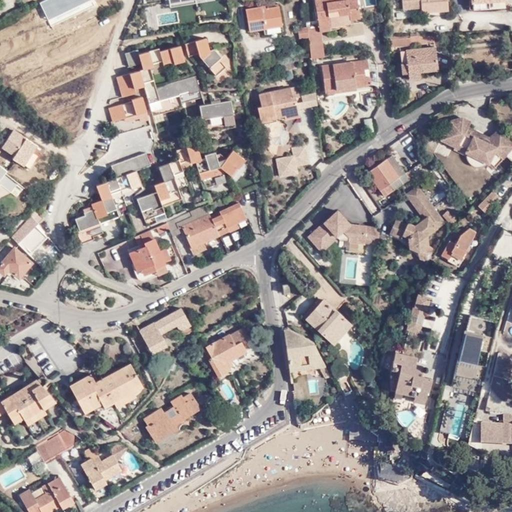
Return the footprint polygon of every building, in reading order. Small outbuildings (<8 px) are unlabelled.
[(319,26),(320,26),(330,25),(330,21),(329,16),(349,14),(350,18),(360,17),(357,0),(314,0),(318,26),(319,26)] [(447,11),(446,0),(402,0),(403,7),(421,6),(422,12),(447,11)] [(264,29),(282,26),(279,7),(266,9),(267,11),(262,12),(261,7),(246,9),(249,31),(264,29)] [(310,46),(311,58),(324,57),(320,26),(319,26),(318,26),(307,27),(310,46)] [(425,38),(425,35),(392,37),(393,48),(402,48),(404,73),(410,72),(410,79),(421,78),(420,71),(438,70),(435,37),(425,38)] [(209,50),(206,38),(185,44),(188,55),(198,53),(199,56),(216,75),(225,67),(219,60),(220,58),(214,49),(209,50)] [(202,98),(195,76),(155,87),(153,78),(150,67),(153,66),(152,63),(162,61),(163,63),(173,60),(174,63),(185,60),(180,46),(160,51),(159,49),(138,55),(137,50),(125,53),(128,66),(141,63),(143,69),(116,77),(122,97),(135,93),(134,89),(144,86),(153,116),(183,107),(182,104),(202,98)] [(365,77),(364,69),(363,61),(322,66),(325,88),(336,86),(337,90),(356,87),(360,87),(360,92),(372,91),(371,77),(365,77)] [(297,87),(288,89),(290,98),(295,97),(299,96),(297,87)] [(290,98),(288,89),(259,95),(261,105),(256,106),(258,121),(284,116),(285,119),(299,117),(295,97),(290,98)] [(305,94),(306,109),(318,108),(317,93),(305,94)] [(150,124),(141,97),(132,100),(132,101),(109,109),(112,121),(111,122),(114,131),(100,128),(95,148),(108,152),(112,138),(116,135),(150,124)] [(235,127),(230,101),(200,106),(205,132),(235,127)] [(504,125),(508,123),(503,116),(499,119),(504,125)] [(449,120),(440,139),(465,151),(487,162),(493,168),(505,155),(511,160),(511,142),(501,128),(487,138),(466,127),(469,121),(462,117),(449,120)] [(365,133),(374,132),(373,119),(364,119),(365,133)] [(38,160),(44,150),(14,129),(3,147),(15,155),(13,158),(29,168),(35,158),(38,160)] [(270,141),(268,129),(259,130),(262,142),(270,141)] [(293,155),(276,159),(280,179),(299,175),(298,167),(311,164),(307,144),(291,147),(293,155)] [(196,161),(199,173),(220,167),(227,172),(230,175),(236,167),(238,168),(245,159),(233,150),(226,159),(220,154),(216,155),(215,152),(205,155),(205,158),(201,159),(197,145),(177,151),(179,160),(159,168),(164,182),(154,186),(157,192),(138,199),(145,220),(164,212),(162,206),(181,199),(173,175),(183,171),(180,163),(190,160),(191,163),(196,161)] [(487,162),(465,151),(464,155),(466,162),(471,166),(477,168),(482,167),(485,165),(487,162)] [(150,165),(145,152),(111,166),(115,178),(97,186),(101,200),(91,204),(93,210),(84,213),(85,216),(76,219),(80,230),(77,231),(81,243),(94,239),(93,236),(103,232),(100,223),(119,216),(111,194),(131,186),(132,188),(141,185),(136,170),(150,165)] [(392,156),(372,169),(376,175),(371,178),(384,196),(408,179),(392,156)] [(0,185),(1,185),(15,198),(25,188),(0,165),(0,185)] [(220,167),(199,173),(201,180),(227,172),(220,167)] [(376,175),(372,169),(368,172),(371,178),(376,175)] [(417,185),(405,193),(413,206),(426,197),(417,185)] [(483,211),(498,197),(492,190),(484,198),(477,205),(483,211)] [(426,234),(444,221),(426,197),(413,206),(422,218),(412,224),(406,222),(400,234),(406,236),(407,247),(418,252),(427,244),(426,234)] [(212,219),(219,234),(229,230),(228,227),(237,222),(246,218),(238,203),(219,211),(221,215),(212,219)] [(209,214),(205,205),(190,212),(192,216),(176,224),(179,229),(183,227),(183,226),(209,214)] [(37,223),(43,218),(34,208),(28,213),(37,223)] [(338,210),(308,236),(321,250),(343,230),(349,236),(349,241),(378,243),(379,227),(350,224),(338,210)] [(451,225),(456,220),(447,210),(442,215),(451,225)] [(192,216),(190,212),(179,217),(179,218),(167,223),(171,235),(180,231),(179,229),(176,224),(192,216)] [(216,236),(219,234),(212,219),(210,215),(209,214),(183,226),(183,227),(191,247),(190,248),(193,254),(206,248),(203,242),(216,236)] [(400,234),(406,222),(395,217),(388,232),(398,237),(400,234)] [(24,222),(21,219),(11,227),(10,228),(13,231),(24,222)] [(29,254),(47,236),(30,219),(13,237),(29,254)] [(228,227),(229,230),(230,232),(239,227),(237,222),(228,227)] [(169,239),(164,227),(157,230),(162,241),(169,239)] [(462,257),(476,233),(469,229),(460,234),(455,243),(450,240),(441,255),(448,259),(447,260),(458,266),(463,257),(462,257)] [(219,243),(216,236),(203,242),(206,248),(219,243)] [(163,261),(159,251),(154,239),(144,243),(145,246),(130,253),(137,270),(141,268),(152,263),(155,268),(164,264),(163,261)] [(19,277),(32,262),(14,247),(0,264),(0,271),(4,275),(9,270),(19,277)] [(165,248),(159,251),(163,261),(170,259),(165,248)] [(152,263),(141,268),(143,274),(155,269),(155,268),(152,263)] [(491,305),(493,297),(480,293),(478,300),(491,305)] [(419,294),(417,304),(427,307),(429,297),(419,294)] [(325,331),(323,333),(332,342),(343,331),(344,332),(351,325),(324,300),(307,318),(318,329),(321,326),(325,331)] [(419,330),(430,332),(439,335),(443,319),(437,318),(438,312),(427,309),(427,307),(417,304),(409,331),(419,333),(419,330)] [(183,337),(193,331),(181,308),(139,330),(152,354),(167,345),(161,333),(176,325),(183,337)] [(477,349),(477,348),(479,341),(486,343),(489,329),(494,330),(496,322),(470,315),(462,345),(477,349)] [(287,327),(283,328),(287,361),(321,356),(313,340),(287,327)] [(226,361),(230,359),(246,351),(246,349),(252,346),(243,329),(230,336),(230,335),(215,343),(214,342),(205,347),(210,357),(208,359),(217,376),(230,369),(228,366),(226,361)] [(428,342),(430,332),(419,330),(419,333),(417,339),(428,342)] [(408,337),(417,339),(419,333),(409,331),(408,337)] [(178,346),(177,350),(180,351),(192,343),(188,337),(178,343),(178,346)] [(408,344),(386,339),(381,359),(385,361),(383,367),(391,370),(393,392),(421,400),(424,391),(429,392),(432,378),(426,377),(428,371),(416,368),(418,358),(406,355),(408,344)] [(476,353),(489,357),(491,352),(477,348),(477,349),(476,353)] [(287,361),(288,369),(326,364),(321,356),(287,361)] [(130,387),(140,382),(130,363),(117,370),(120,375),(95,389),(92,384),(93,384),(89,375),(69,385),(76,397),(82,393),(90,409),(100,403),(101,408),(113,401),(123,396),(132,391),(130,387)] [(120,375),(117,370),(93,384),(92,384),(95,389),(120,375)] [(352,391),(345,378),(339,382),(342,389),(345,394),(352,391)] [(317,379),(308,380),(310,392),(319,391),(317,379)] [(37,380),(11,395),(14,400),(41,384),(37,380)] [(142,386),(140,382),(130,387),(132,391),(142,386)] [(14,400),(11,395),(1,402),(6,411),(11,419),(20,413),(23,418),(24,421),(34,414),(43,409),(41,405),(53,398),(41,384),(14,400)] [(365,391),(363,385),(355,389),(357,394),(365,391)] [(135,396),(132,391),(123,396),(125,401),(135,396)] [(84,412),(90,409),(82,393),(76,397),(84,412)] [(172,426),(199,408),(190,393),(182,398),(181,396),(171,402),(174,406),(164,413),(161,408),(144,419),(148,425),(146,426),(154,440),(173,428),(172,426)] [(125,401),(123,396),(113,401),(116,406),(125,401)] [(55,402),(53,398),(41,405),(43,409),(55,402)] [(450,399),(442,432),(459,436),(467,404),(450,399)] [(92,413),(101,408),(100,403),(90,409),(92,413)] [(34,414),(36,419),(46,413),(43,409),(34,414)] [(20,413),(11,419),(14,423),(23,418),(20,413)] [(511,421),(511,413),(502,414),(502,421),(503,421),(504,420),(511,421)] [(34,414),(24,421),(27,425),(36,419),(34,414)] [(510,426),(511,425),(511,421),(504,420),(503,421),(502,421),(502,425),(490,424),(489,422),(481,422),(481,443),(499,443),(499,436),(510,436),(510,426)] [(385,461),(386,428),(378,427),(377,432),(380,433),(379,460),(385,461)] [(125,429),(123,432),(131,439),(133,436),(125,429)] [(74,435),(65,431),(51,439),(59,453),(74,445),(74,435)] [(51,439),(44,443),(52,457),(59,453),(51,439)] [(126,447),(116,441),(110,450),(120,457),(126,447)] [(44,443),(37,447),(45,461),(52,457),(44,443)] [(94,486),(105,480),(121,470),(112,454),(101,461),(98,456),(94,458),(93,457),(81,464),(94,486)] [(62,507),(74,501),(60,476),(48,482),(49,483),(52,489),(45,492),(42,487),(41,484),(19,496),(28,511),(51,511),(53,511),(52,510),(55,508),(56,510),(62,507)] [(106,483),(105,480),(94,486),(95,489),(106,483)] [(52,489),(49,483),(42,487),(45,492),(52,489)] [(75,504),(74,501),(62,507),(64,510),(75,504)]
